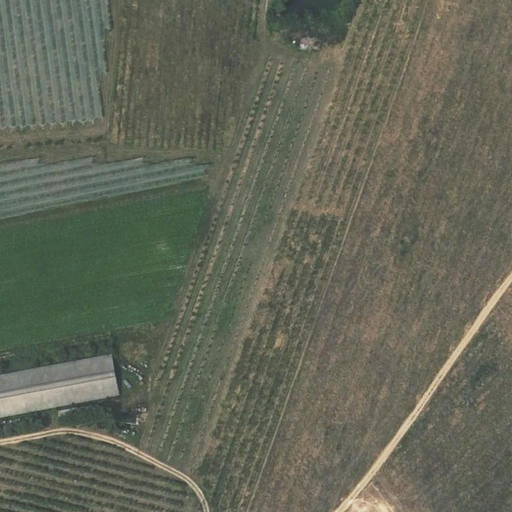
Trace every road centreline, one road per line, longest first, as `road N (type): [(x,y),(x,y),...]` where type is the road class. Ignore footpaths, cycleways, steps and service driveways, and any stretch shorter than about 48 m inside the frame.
road 1 (track): [(511,280),(336,511)]
road 2 (track): [(205,511),(189,480),(117,441),(74,430),(0,441)]
